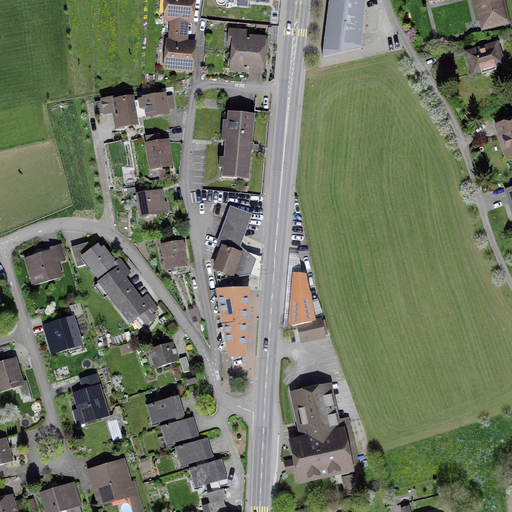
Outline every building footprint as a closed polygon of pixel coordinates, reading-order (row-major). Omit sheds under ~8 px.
[(171,24),(170,35),(189,37),(190,26),(194,27),(196,0),(167,0),(165,23),(171,24)] [(362,0),(331,0),(325,54),(357,47),(362,0)] [(477,0),(485,31),(511,25),(504,0),(477,0)] [(188,49),(189,37),(170,35),(166,71),(194,74),(197,50),(188,49)] [(232,53),(267,57),(269,40),(234,35),(232,53)] [(500,43),(466,53),(472,76),(506,66),(500,43)] [(265,76),(267,57),(232,53),(230,72),(265,76)] [(172,95),(143,101),(147,120),(176,115),(172,95)] [(138,129),(133,96),(102,100),(105,117),(115,116),(117,132),(138,129)] [(266,118),(229,115),(224,181),(261,184),(266,118)] [(511,121),(496,127),(508,162),(511,160),(511,121)] [(170,141),(146,146),(152,173),(176,169),(170,141)] [(164,192),(138,197),(142,219),(169,214),(164,192)] [(251,219),(232,212),(217,247),(224,250),(214,274),(233,282),(236,275),(252,279),(258,261),(240,249),(251,219)] [(183,243),(162,247),(168,275),(189,270),(183,243)] [(99,285),(120,268),(101,245),(80,262),(99,285)] [(64,249),(25,261),(34,288),(64,279),(60,266),(69,264),(64,249)] [(120,268),(99,285),(115,305),(136,288),(120,268)] [(307,274),(292,272),(289,326),(316,320),(307,274)] [(136,288),(115,305),(132,325),(152,308),(136,288)] [(252,361),(253,293),(218,292),(232,363),(252,361)] [(197,311),(190,313),(194,326),(201,324),(197,311)] [(76,320),(44,328),(51,358),(83,351),(76,320)] [(322,321),(298,327),(302,347),(326,341),(322,321)] [(173,345),(150,353),(157,375),(181,367),(173,345)] [(191,374),(186,360),(180,363),(185,376),(191,374)] [(17,361),(0,366),(0,397),(26,389),(17,361)] [(333,385),(291,395),(303,448),(292,450),(300,484),(353,472),(333,385)] [(100,387),(74,396),(84,427),(111,418),(100,387)] [(180,401),(149,408),(154,428),(162,426),(185,421),(180,401)] [(201,441),(195,418),(185,421),(162,426),(168,450),(176,448),(201,441)] [(217,464),(211,439),(201,441),(176,448),(182,473),(192,470),(217,464)] [(7,442),(0,443),(0,467),(13,464),(7,442)] [(143,511),(127,460),(87,472),(99,510),(130,501),(133,511),(143,511)] [(228,481),(223,462),(217,464),(192,470),(197,489),(228,481)] [(358,477),(342,481),(345,493),(361,490),(358,477)] [(77,485),(41,494),(45,511),(68,511),(83,508),(77,485)] [(226,511),(222,493),(208,497),(212,511),(226,511)] [(0,511),(18,511),(14,497),(2,501),(0,494),(0,511)]
